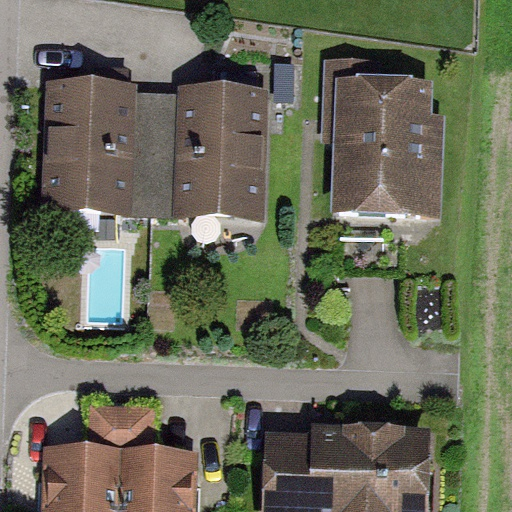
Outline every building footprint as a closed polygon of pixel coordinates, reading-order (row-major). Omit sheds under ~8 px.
[(246,92),(297,93),(297,63),(247,62),(246,92)] [(445,92),(338,90),(335,221),(441,224),(445,92)] [(142,222),(143,92),(51,91),(49,221),(142,222)] [(269,232),(271,102),(179,100),(177,230),(269,232)] [(48,511),(123,511),(126,415),(93,414),(92,463),(50,462),(48,511)] [(126,415),(123,511),(200,511),(201,465),(158,464),(159,416),(126,415)] [(270,435),(267,511),(440,511),(443,442),(270,435)]
